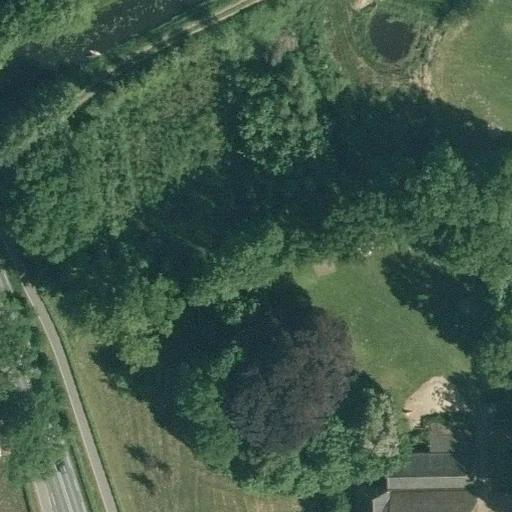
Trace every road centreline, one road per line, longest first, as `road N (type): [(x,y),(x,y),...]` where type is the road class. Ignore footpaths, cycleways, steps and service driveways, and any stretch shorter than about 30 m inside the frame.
road 1 (track): [(0,145),(256,0)]
road 2 (primary): [(72,511),(0,304)]
road 3 (track): [(491,511),(482,501),(472,381)]
